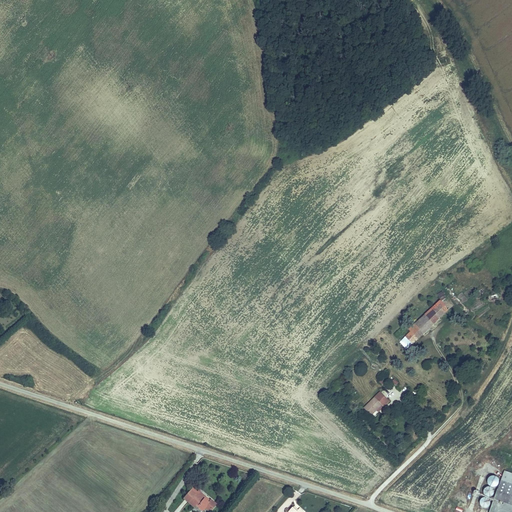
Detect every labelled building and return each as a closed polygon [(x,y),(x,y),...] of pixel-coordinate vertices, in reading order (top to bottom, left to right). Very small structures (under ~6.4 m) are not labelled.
[(440,300),(437,303),(445,312),(449,309),(440,300)] [(437,303),(415,323),(422,332),(423,332),(445,312),(437,303)] [(409,328),(412,330),(416,335),(417,336),(422,332),(415,323),(409,328)] [(416,335),(412,330),(400,342),(403,345),(405,344),(407,346),(413,341),(411,339),(416,335)] [(383,406),(385,408),(391,402),(380,393),(365,410),(373,417),(378,412),(383,406)] [(363,440),(358,445),(362,449),(367,444),(363,440)] [(489,511),(511,511),(511,473),(505,471),(489,511)] [(499,478),(497,476),(494,476),(491,477),(489,480),(490,483),(492,485),(494,486),(497,486),(499,484),(500,481),(499,478)] [(199,492),(200,490),(194,486),(186,496),(195,504),(198,501),(201,503),(199,504),(204,509),(207,506),(212,510),(219,502),(214,498),(213,499),(211,501),(199,492)] [(493,489),(491,487),(488,486),(485,488),(483,491),(484,494),(485,496),(488,497),(491,496),(493,494),(494,491),(493,489)] [(201,489),(200,490),(199,492),(211,501),(213,499),(201,489)] [(490,500),(488,498),(486,497),(484,497),(482,498),(480,500),(480,502),(480,504),(482,506),(484,507),(486,507),(488,506),(490,504),(490,502),(490,500)]
